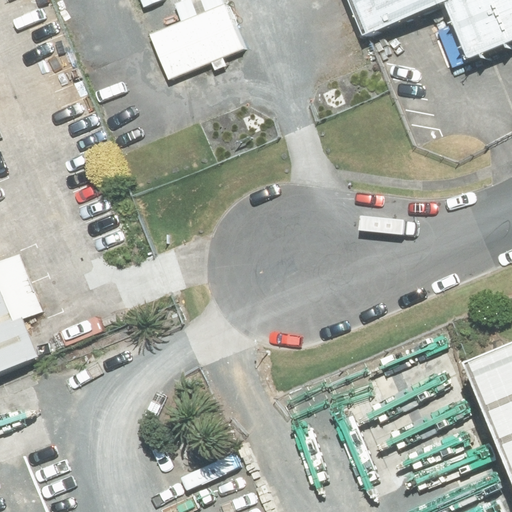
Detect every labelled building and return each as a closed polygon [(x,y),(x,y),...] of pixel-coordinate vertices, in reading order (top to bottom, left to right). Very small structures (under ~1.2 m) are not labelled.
[(163,0),(140,0),(144,11),(165,3),(163,0)] [(182,24),(152,37),(171,82),(211,65),(216,75),(230,67),(226,59),(248,49),(229,5),(201,17),(193,0),(186,0),(174,5),(182,24)] [(511,0),(365,0),(381,40),(463,8),(484,62),(511,50),(511,0)] [(0,281),(19,274),(0,227),(0,281)] [(0,281),(0,373),(50,353),(19,274),(0,281)] [(511,356),(474,372),(511,467),(511,356)]
